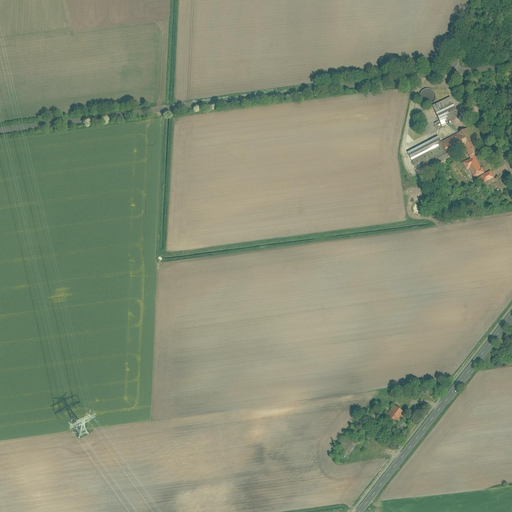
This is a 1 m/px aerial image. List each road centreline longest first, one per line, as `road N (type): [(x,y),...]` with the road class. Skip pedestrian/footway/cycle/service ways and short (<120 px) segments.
road 1 (unclassified): [(0,131),(456,73)]
road 2 (tertiary): [(511,317),(360,511)]
